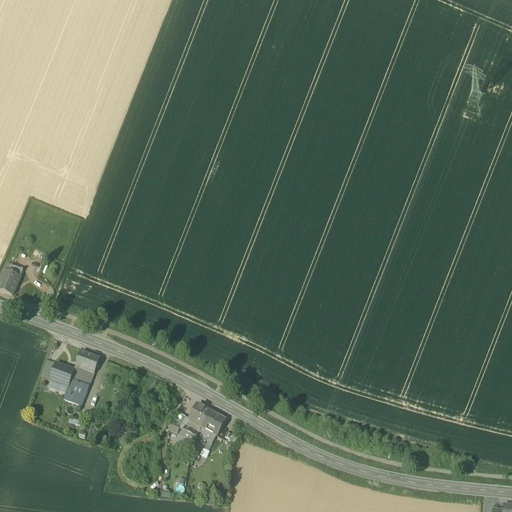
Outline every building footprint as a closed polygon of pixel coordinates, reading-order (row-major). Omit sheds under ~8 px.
[(22,272),(12,268),(8,275),(19,280),(22,272)] [(0,291),(12,297),(19,280),(8,275),(5,274),(0,285),(0,291)] [(71,381),(80,384),(84,372),(94,375),(100,360),(81,353),(74,372),(71,381)] [(43,380),(50,382),(56,365),(49,363),(43,380)] [(68,389),(71,381),(74,372),(56,365),(50,382),(68,389)] [(89,388),(94,375),(84,372),(80,384),(89,388)] [(64,401),(82,408),(89,388),(80,384),(71,381),(68,389),(64,401)] [(188,422),(189,422),(201,429),(210,412),(198,406),(188,422)] [(210,412),(201,429),(198,435),(193,444),(203,449),(206,443),(212,446),(216,438),(217,438),(226,421),(210,412)] [(174,425),(182,429),(188,418),(180,414),(174,425)] [(70,420),(68,427),(79,429),(81,422),(70,420)] [(198,435),(201,429),(189,422),(186,428),(198,435)] [(171,431),(179,435),(182,429),(174,425),(171,431)] [(186,428),(181,437),(193,444),(198,435),(186,428)] [(191,448),(193,444),(181,437),(176,445),(190,452),(191,448)] [(206,443),(203,449),(209,452),(212,446),(206,443)] [(203,449),(193,444),(191,448),(190,452),(200,457),(203,449)]
